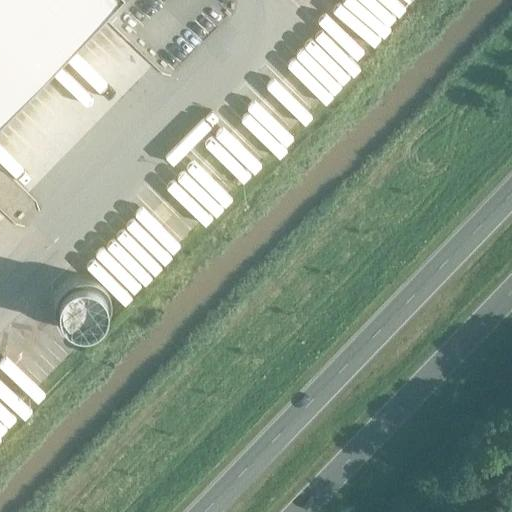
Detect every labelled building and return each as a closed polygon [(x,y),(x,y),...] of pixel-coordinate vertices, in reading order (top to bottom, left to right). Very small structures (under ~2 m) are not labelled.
[(0,0),(0,113),(110,0),(0,0)] [(293,12),(285,19),(303,36),(310,29),(293,12)] [(268,71),(314,108),(342,73),(295,37),(268,71)] [(165,69),(171,56),(161,51),(155,64),(165,69)] [(286,130),(304,107),(259,70),(240,93),(286,130)] [(172,158),(212,197),(241,166),(201,128),(172,158)] [(178,205),(194,185),(185,178),(169,198),(178,205)] [(153,268),(175,246),(135,204),(113,226),(153,268)] [(48,295),(49,309),(67,307),(66,294),(48,295)]
